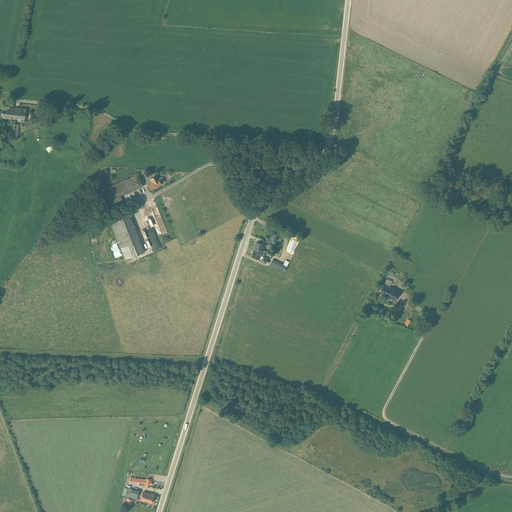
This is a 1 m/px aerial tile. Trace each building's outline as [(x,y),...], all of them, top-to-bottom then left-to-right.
[(13,118),(14,109),(2,108),(1,117),(10,118),(13,118)] [(18,109),(14,109),(13,118),(17,119),(17,118),(24,119),(26,109),(18,108),(18,109)] [(9,124),(8,128),(12,129),(11,138),(15,139),(17,139),(17,138),(19,125),(9,124)] [(121,195),(143,187),(137,173),(134,174),(134,176),(104,188),(112,209),(124,204),(121,195)] [(149,184),(148,184),(151,190),(161,185),(161,184),(164,182),(161,177),(158,179),(156,175),(150,179),(151,182),(149,184)] [(144,252),(129,214),(110,222),(124,260),(144,252)] [(154,250),(161,248),(154,227),(146,230),(150,243),(152,243),(154,250)] [(252,256),(260,259),(264,245),(256,243),(252,256)] [(273,259),(270,264),(285,271),(289,261),(286,260),(284,264),(273,259)] [(390,287),(384,284),(380,293),(390,298),(389,298),(395,301),(400,292),(390,287)] [(379,305),(372,301),(369,307),(377,311),(379,305)] [(131,477),(131,482),(134,482),(143,483),(143,482),(146,482),(145,486),(151,487),(151,479),(146,479),(134,478),(131,477)] [(128,487),(126,496),(137,499),(139,491),(128,487)] [(143,492),(140,500),(144,501),(144,500),(152,503),(154,494),(151,492),(150,494),(143,492)] [(125,496),(123,503),(130,505),(132,498),(125,496)]
